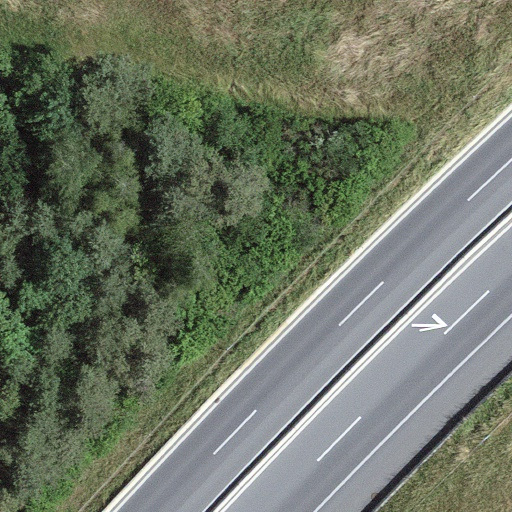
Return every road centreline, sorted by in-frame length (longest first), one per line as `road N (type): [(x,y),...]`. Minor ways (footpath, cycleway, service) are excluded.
road 1 (trunk): [(511,160),(160,511)]
road 2 (trunk): [(269,511),(511,270)]
